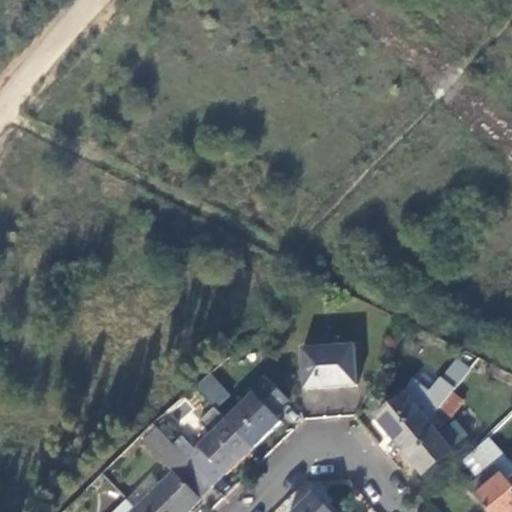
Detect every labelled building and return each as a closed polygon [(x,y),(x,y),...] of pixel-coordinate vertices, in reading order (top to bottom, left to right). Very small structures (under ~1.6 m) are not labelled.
[(325,296),(331,286),(318,280),(310,287),(325,296)] [(308,389),(351,389),(351,351),(308,350),(308,389)] [(376,417),(400,447),(431,422),(453,393),(468,374),(457,365),(443,383),(442,382),(420,408),(407,392),(376,417)] [(252,395),(225,421),(251,447),(277,422),(271,415),(286,402),(264,379),(249,392),(252,395)] [(224,403),(203,380),(193,388),(215,411),(224,403)] [(431,422),(400,447),(422,476),(453,451),(437,431),(462,401),(453,393),(431,422)] [(174,445),(213,485),(251,447),(225,421),(195,449),(184,436),(174,445)] [(137,506),(142,511),(185,511),(213,485),(174,445),(152,423),(140,436),(163,460),(162,461),(172,472),(150,493),(137,506)] [(511,465),(487,439),(471,454),(490,476),(472,493),(488,511),(511,511),(511,488),(501,476),(511,466),(511,465)] [(137,506),(150,493),(144,488),(131,500),(137,506)] [(295,511),(329,511),(314,495),(295,511)] [(130,511),(137,506),(131,500),(119,511),(130,511)]
